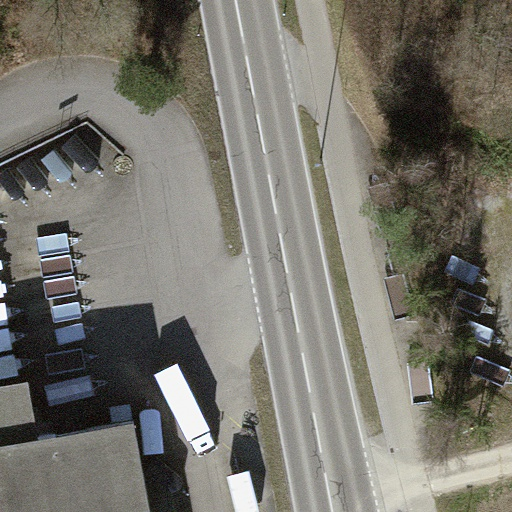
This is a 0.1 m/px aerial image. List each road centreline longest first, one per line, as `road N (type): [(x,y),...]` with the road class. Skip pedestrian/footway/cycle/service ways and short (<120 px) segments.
road 1 (primary): [(239,0),(334,511)]
road 2 (unknown): [(220,286),(186,184),(151,144),(117,140),(53,162),(0,198)]
road 3 (track): [(511,455),(330,491)]
